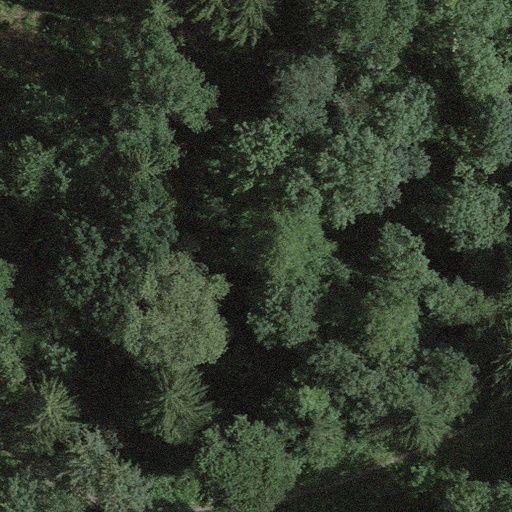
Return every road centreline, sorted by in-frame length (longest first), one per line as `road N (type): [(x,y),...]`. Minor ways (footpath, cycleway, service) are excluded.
road 1 (track): [(247,511),(376,473),(511,417)]
road 2 (track): [(0,425),(62,487),(148,511)]
